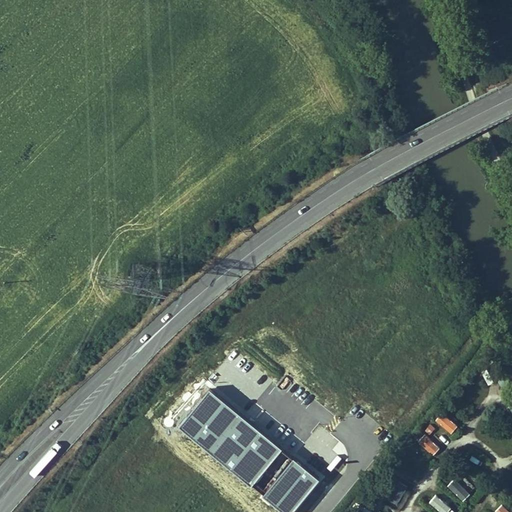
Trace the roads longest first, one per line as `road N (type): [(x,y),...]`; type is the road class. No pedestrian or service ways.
road 1 (primary): [(511,94),(383,160),(290,221),(183,305),(0,494)]
road 2 (track): [(511,150),(498,139),(474,79),(476,60),(511,38)]
